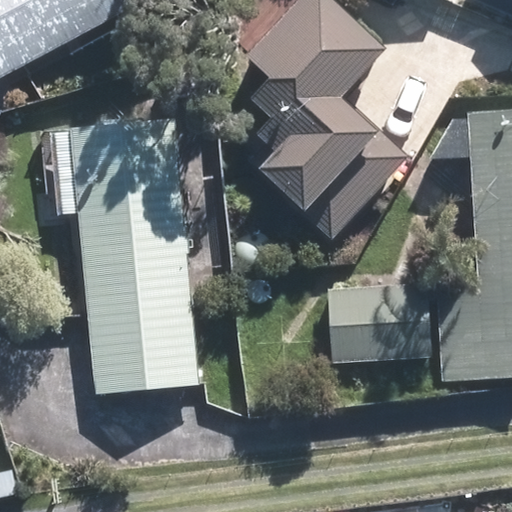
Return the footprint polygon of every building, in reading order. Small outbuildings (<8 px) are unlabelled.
[(0,0),(0,75),(127,5),(124,0),(0,0)] [(362,58),(303,6),(204,116),(331,229),(386,167),(318,107),(362,58)] [(476,295),(441,297),(447,380),(511,375),(511,125),(465,129),(476,295)] [(162,127),(75,136),(103,394),(190,384),(162,127)] [(418,290),(334,295),(338,358),(422,353),(418,290)]
